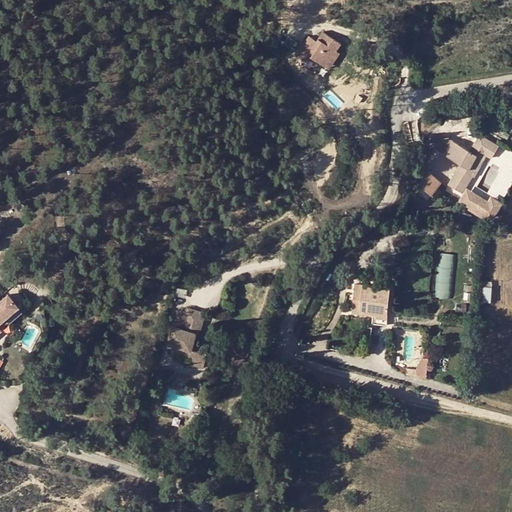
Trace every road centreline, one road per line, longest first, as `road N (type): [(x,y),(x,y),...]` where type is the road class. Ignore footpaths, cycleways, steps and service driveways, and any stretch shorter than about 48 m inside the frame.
road 1 (unclassified): [(511,74),(415,93),(400,112),(389,204),(306,278),(280,349),(260,511)]
road 2 (unknown): [(511,417),(280,349)]
road 3 (unknown): [(205,511),(166,484),(18,433),(0,407)]
